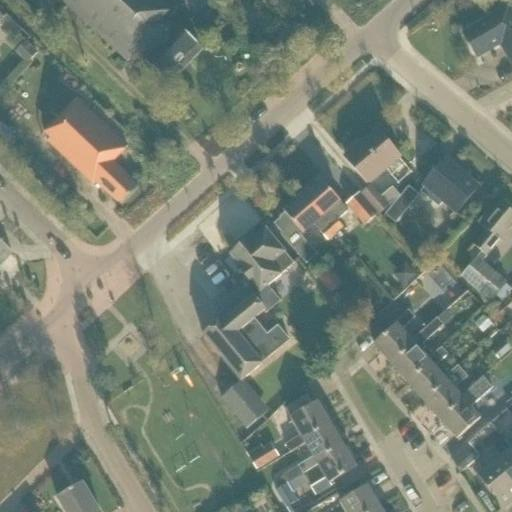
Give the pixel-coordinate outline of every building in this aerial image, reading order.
[(176,26),(168,18),(178,8),(168,0),(62,0),(81,17),(127,61),(139,49),(147,57),(143,60),(165,81),(198,46),(176,25),(176,26)] [(511,11),(508,5),(495,12),(497,14),(463,34),(478,59),(501,45),(506,54),(505,54),(511,65),(511,11)] [(17,52),(28,63),(37,55),(25,44),(17,52)] [(137,188),(112,163),(127,148),(77,100),(39,139),(89,187),(94,182),(120,207),(137,188)] [(368,184),(395,161),(398,158),(376,131),(345,157),(368,184)] [(475,187),(446,162),(449,159),(448,159),(419,192),(438,208),(443,202),(454,212),(449,217),(450,218),(478,185),(478,184),(475,187)] [(321,218),(335,235),(343,228),(337,222),(348,212),(321,181),(319,183),(317,182),(310,188),(311,190),(303,197),(321,218)] [(380,197),(370,186),(361,194),(378,215),(400,197),(392,187),(380,197)] [(394,224),(418,196),(407,188),(384,215),(394,224)] [(364,227),(378,215),(360,194),(346,206),(364,227)] [(328,242),(335,235),(321,218),(303,197),(294,204),(292,203),(286,209),(286,211),(284,213),(286,215),(274,225),(280,233),(281,237),(308,268),(319,258),(301,236),(303,234),(302,234),(313,225),(328,242)] [(473,246),(481,253),(477,258),(482,262),(511,226),(511,213),(501,204),(489,218),(485,215),(478,224),(486,231),(473,246)] [(253,298),(264,311),(278,300),(267,287),(282,276),(281,275),(294,265),(265,230),(252,241),(251,239),(230,256),(243,272),(241,273),(249,282),(250,281),(260,292),(253,298)] [(0,266),(11,255),(0,243),(0,266)] [(507,283),(482,262),(477,258),(460,278),(490,303),(496,297),(506,285),(507,283)] [(403,288),(416,277),(405,264),(392,275),(403,288)] [(427,276),(451,303),(463,293),(440,265),(427,276)] [(330,295),(342,285),(334,275),(322,285),(330,295)] [(367,301),(376,292),(367,282),(357,291),(367,301)] [(502,302),(511,290),(506,285),(496,297),(502,302)] [(511,296),(496,310),(511,329),(511,296)] [(254,320),(264,311),(253,298),(226,320),(225,319),(203,337),(240,382),(220,399),(247,432),(269,412),(244,380),(263,365),(262,364),(289,341),(272,320),(264,327),(269,334),(267,336),(254,320)] [(414,345),(411,342),(401,330),(414,319),(408,312),(394,324),(396,326),(374,347),(390,366),(414,345)] [(430,363),(428,361),(421,353),(425,349),(422,345),(443,326),(437,319),(425,330),(411,342),(414,345),(390,366),(407,384),(430,363)] [(511,348),(511,345),(506,339),(491,353),(498,361),(511,348)] [(447,382),(444,379),(434,368),(447,356),(441,349),(428,361),(430,363),(407,384),(423,403),(447,382)] [(463,401),(461,398),(454,390),(467,378),(457,368),(444,379),(447,382),(423,403),(439,421),(463,401)] [(463,401),(439,421),(456,440),(480,419),(470,408),(493,388),(483,378),(461,398),(463,401)] [(289,406),(284,410),(290,420),(302,413),(296,401),(289,406)] [(300,437),(285,446),(290,454),(305,445),(303,442),(330,426),(317,404),(314,406),(302,413),(290,420),(300,437)] [(303,442),(305,445),(313,458),(298,467),(303,475),(318,466),(316,463),(343,447),(330,426),(303,442)] [(511,484),(485,451),(475,438),(468,444),(478,456),(488,469),(478,477),(504,509),(511,502),(511,484)] [(256,472),(279,458),(269,441),(246,455),(256,472)] [(511,450),(501,458),(492,446),(485,451),(511,484),(511,450)] [(316,463),(318,466),(326,480),(310,489),(315,497),(331,487),(330,484),(356,469),(343,447),(316,463)] [(289,483),(303,475),(298,467),(284,476),(289,483)] [(277,481),(280,487),(281,488),(287,484),(289,483),(284,476),(277,481)] [(289,507),(297,502),(288,484),(287,484),(281,488),(275,492),(285,510),(289,507)] [(57,500),(64,511),(98,511),(82,485),(57,500)] [(375,511),(380,510),(367,488),(340,504),(344,511),(375,511)] [(234,511),(251,511),(246,503),(234,510),(234,511)]
